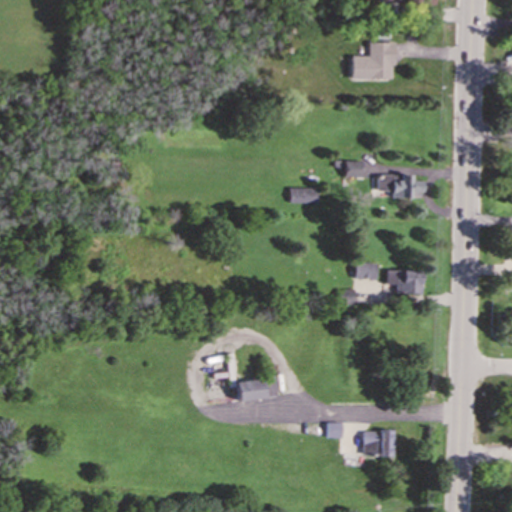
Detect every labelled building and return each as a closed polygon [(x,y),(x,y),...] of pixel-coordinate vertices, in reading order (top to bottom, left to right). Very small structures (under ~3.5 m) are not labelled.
[(366,41),(366,56),(349,55),(349,78),(391,78),(391,42),(366,41)] [(359,177),(360,161),(342,160),(341,176),(359,177)] [(409,174),(374,174),(374,190),(389,190),(388,197),(419,197),(419,180),(409,180),(409,174)] [(315,187),(287,187),(286,202),(315,202),(315,187)] [(351,278),(373,278),(374,263),(351,262),(351,278)] [(382,284),(388,284),(388,293),(419,293),(419,270),(382,269),(382,284)] [(335,304),(352,303),(351,288),(334,289),(335,304)] [(234,401),(260,396),(257,378),(231,382),(234,401)] [(323,437),(337,437),(338,422),(323,422),(323,437)] [(359,430),(358,455),(389,456),(389,430),(359,430)]
